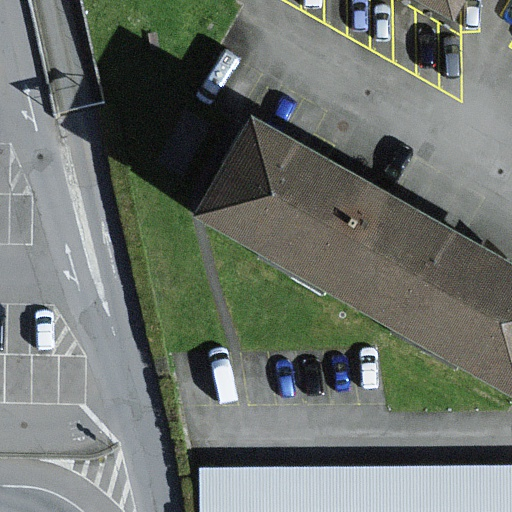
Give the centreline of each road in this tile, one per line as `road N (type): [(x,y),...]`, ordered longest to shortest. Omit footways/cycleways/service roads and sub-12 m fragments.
road 1 (residential): [(483,140),(245,16)]
road 2 (residential): [(483,140),(499,0)]
